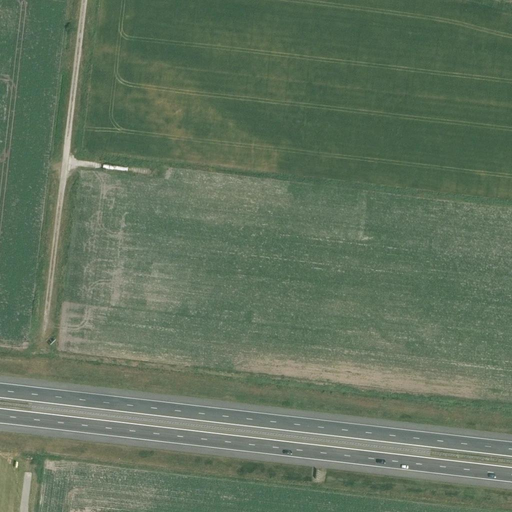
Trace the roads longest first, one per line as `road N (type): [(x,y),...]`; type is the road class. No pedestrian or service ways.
road 1 (motorway): [(0,416),(511,475)]
road 2 (motorway): [(511,449),(0,390)]
road 3 (unclassified): [(42,347),(84,0)]
